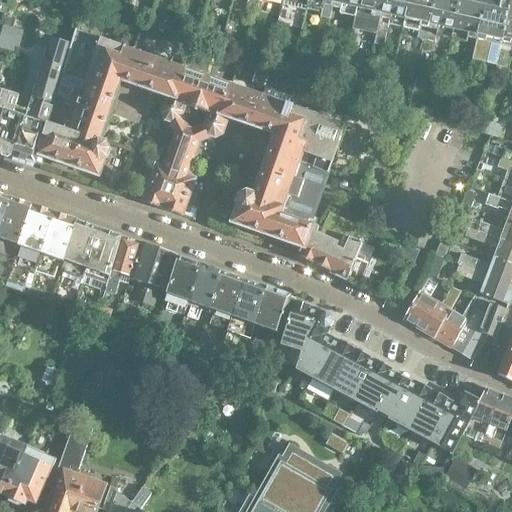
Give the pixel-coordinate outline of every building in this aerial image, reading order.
[(284,0),(284,1),(283,5),(305,10),(307,0),(284,0)] [(334,0),(307,0),(305,10),(330,17),(333,3),(334,0)] [(334,0),(333,3),(342,5),(341,12),(356,15),(358,8),(359,0),(334,0)] [(359,0),(358,8),(356,15),(353,29),(376,34),(384,0),(359,0)] [(384,0),(376,34),(374,43),(383,46),(388,25),(402,28),(404,19),(409,0),(384,0)] [(409,0),(404,19),(402,28),(418,32),(417,37),(426,39),(429,24),(435,0),(409,0)] [(435,0),(429,24),(426,39),(434,41),(436,36),(451,39),(452,37),(454,30),(460,0),(435,0)] [(460,0),(454,30),(452,37),(475,42),(477,35),(485,0),(460,0)] [(485,0),(477,35),(487,37),(486,41),(485,41),(484,46),(499,49),(501,40),(502,41),(503,38),(510,0),(485,0)] [(511,0),(510,0),(503,38),(511,39),(511,0)] [(0,45),(12,49),(18,29),(3,25),(0,34),(0,45)] [(39,154),(100,176),(106,159),(107,158),(110,151),(106,144),(99,141),(121,80),(167,96),(164,105),(166,105),(163,113),(166,120),(170,121),(176,134),(165,168),(157,165),(145,200),(183,213),(195,179),(187,176),(199,141),(211,136),(215,137),(222,133),(228,118),(276,135),(255,195),(248,193),(241,196),(238,203),(239,205),(233,222),(302,247),(299,256),(348,279),(357,283),(371,247),(363,243),(350,237),(355,226),(332,215),(325,229),(312,224),(345,124),(261,95),(124,47),(101,38),(77,30),(72,44),(62,84),(60,89),(72,93),(67,107),(76,110),(71,123),(66,121),(64,127),(50,122),(45,137),(39,154)] [(211,31),(207,47),(218,50),(223,34),(211,31)] [(7,111),(0,135),(0,151),(35,164),(39,154),(45,137),(44,137),(47,125),(53,107),(71,43),(49,37),(27,112),(15,108),(20,95),(11,92),(7,111)] [(471,61),(473,49),(465,47),(463,59),(471,61)] [(282,70),(289,72),(293,61),(285,59),(282,70)] [(498,59),(495,73),(503,75),(506,61),(498,59)] [(300,63),(293,61),(289,73),(296,75),(300,63)] [(0,135),(7,111),(11,92),(3,90),(0,98),(0,76),(4,65),(0,63),(0,135)] [(265,83),(270,69),(261,67),(256,80),(265,83)] [(414,98),(411,109),(433,116),(436,105),(414,98)] [(485,115),(481,130),(498,135),(502,120),(485,115)] [(494,152),(502,155),(511,158),(511,152),(504,149),(496,146),(494,152)] [(511,158),(502,155),(501,158),(502,158),(498,167),(511,171),(511,158)] [(399,168),(384,161),(368,198),(382,205),(399,168)] [(491,192),(495,194),(511,199),(511,192),(493,186),(491,192)] [(468,187),(463,201),(472,205),(477,190),(468,187)] [(0,230),(11,198),(0,194),(0,230)] [(511,199),(495,194),(494,196),(489,194),(486,205),(498,209),(499,208),(510,212),(507,219),(511,220),(511,199)] [(0,230),(0,286),(5,288),(32,205),(11,198),(0,230)] [(32,205),(5,288),(28,295),(40,259),(42,254),(55,214),(32,205)] [(59,265),(62,266),(63,262),(77,221),(55,214),(42,254),(36,272),(54,279),(59,265)] [(473,219),(470,226),(511,243),(511,220),(507,219),(503,230),(473,219)] [(77,221),(63,262),(64,262),(65,261),(87,269),(100,229),(77,221)] [(511,243),(470,226),(469,228),(468,228),(466,235),(496,247),(492,256),(511,264),(511,243)] [(83,282),(105,290),(110,277),(111,272),(122,237),(100,229),(87,269),(83,282)] [(119,281),(127,284),(130,279),(130,278),(141,244),(122,237),(111,272),(110,277),(105,290),(115,293),(119,281)] [(444,237),(437,255),(445,259),(453,241),(444,237)] [(141,244),(130,278),(130,279),(139,282),(134,301),(141,303),(159,250),(141,244)] [(402,244),(397,255),(414,262),(419,252),(402,244)] [(159,250),(141,303),(153,307),(159,289),(168,292),(178,257),(159,250)] [(461,254),(457,264),(511,285),(511,264),(492,256),(489,264),(461,254)] [(446,260),(436,255),(426,277),(437,282),(446,260)] [(178,257),(168,292),(167,294),(166,298),(170,300),(166,310),(176,313),(180,303),(186,305),(187,301),(200,265),(178,257)] [(511,295),(511,285),(457,264),(459,265),(456,274),(482,283),(478,293),(508,306),(511,295)] [(201,311),(209,313),(223,273),(200,265),(187,301),(193,303),(188,317),(198,321),(201,311)] [(209,325),(227,331),(244,280),(223,273),(209,313),(213,315),(209,325)] [(253,325),(266,288),(244,280),(227,331),(248,338),(253,325)] [(279,334),(291,297),(266,288),(253,325),(259,327),(254,342),(265,346),(269,334),(278,337),(279,334)] [(405,319),(418,328),(435,338),(451,310),(461,291),(452,288),(442,304),(421,292),(405,319)] [(52,296),(30,289),(29,294),(50,302),(52,296)] [(75,306),(84,309),(87,301),(78,298),(75,306)] [(298,304),(294,303),(280,346),(302,353),(303,352),(306,353),(319,310),(308,307),(307,305),(301,303),(298,304)] [(468,321),(452,348),(473,361),(474,360),(484,343),(492,346),(495,339),(507,309),(497,306),(490,303),(486,314),(483,313),(475,309),(468,321)] [(102,305),(99,315),(109,318),(112,308),(102,305)] [(332,317),(319,310),(306,353),(303,352),(302,353),(296,371),(312,379),(334,339),(326,335),(333,323),(332,317)] [(451,310),(435,338),(452,348),(468,321),(451,310)] [(136,319),(134,325),(152,330),(154,325),(136,319)] [(158,325),(156,332),(166,335),(168,327),(158,325)] [(198,345),(220,353),(223,343),(214,340),(215,338),(202,333),(198,345)] [(343,344),(334,339),(312,379),(334,391),(355,351),(353,350),(352,347),(346,344),(343,344)] [(511,342),(501,370),(499,376),(511,381),(511,342)] [(358,352),(355,351),(334,391),(355,402),(377,363),(367,357),(366,354),(360,351),(358,352)] [(379,364),(377,363),(355,402),(378,414),(399,375),(389,369),(388,366),(382,363),(379,364)] [(48,369),(41,382),(51,387),(58,374),(48,369)] [(420,386),(410,380),(388,420),(411,432),(432,392),(430,391),(429,388),(423,385),(420,386)] [(486,388),(484,392),(472,417),(482,422),(478,433),(485,436),(490,425),(502,395),(486,388)] [(435,394),(432,392),(411,432),(432,444),(454,404),(444,399),(443,396),(437,393),(435,394)] [(506,432),(511,417),(511,399),(502,395),(490,425),(485,436),(482,443),(489,446),(497,450),(501,442),(493,438),(497,428),(506,432)] [(459,407),(454,404),(432,444),(452,455),(479,402),(468,396),(465,397),(459,407)] [(339,415),(334,424),(342,427),(346,419),(339,415)] [(58,471),(63,473),(54,499),(49,497),(44,511),(47,511),(97,511),(99,508),(109,511),(123,511),(131,502),(126,498),(115,487),(111,486),(111,485),(77,474),(93,429),(75,423),(58,471)] [(0,491),(7,494),(28,447),(3,435),(2,436),(0,440),(0,491)] [(28,447),(7,494),(9,495),(11,501),(19,505),(24,502),(27,503),(28,499),(36,503),(43,488),(45,489),(54,468),(54,467),(57,459),(28,447)] [(252,511),(318,511),(331,491),(328,489),(335,476),(292,451),(285,463),(281,461),(252,511)] [(449,478),(465,486),(477,461),(469,457),(464,454),(461,453),(449,478)] [(425,458),(419,454),(414,463),(420,467),(425,458)] [(447,469),(427,474),(441,482),(447,469)] [(131,502),(123,511),(143,511),(140,510),(152,493),(143,487),(132,503),(131,502)]
